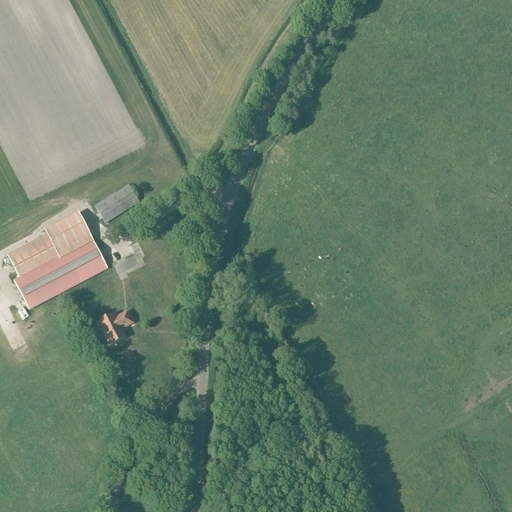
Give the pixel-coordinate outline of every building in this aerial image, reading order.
[(105,225),(139,204),(129,187),(95,208),(105,225)] [(45,232),(47,235),(59,257),(92,240),(79,215),(45,232)] [(7,256),(19,278),(59,257),(47,235),(7,256)] [(59,257),(19,278),(13,281),(29,311),(107,269),(92,240),(59,257)] [(133,324),(127,312),(115,318),(113,315),(98,322),(110,346),(125,338),(120,329),(124,327),(124,328),(133,324)]
